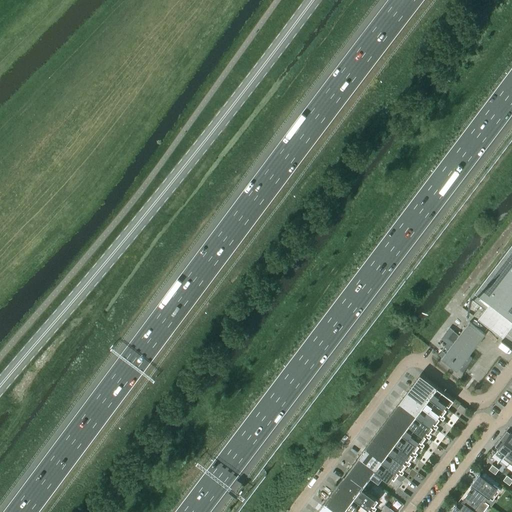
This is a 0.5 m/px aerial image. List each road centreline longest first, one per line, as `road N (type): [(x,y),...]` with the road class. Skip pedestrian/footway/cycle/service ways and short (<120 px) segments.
road 1 (motorway): [(406,0),(21,511)]
road 2 (motorway): [(192,511),(511,91)]
road 3 (secondary): [(0,386),(313,0)]
road 4 (unclassified): [(511,370),(486,407),(414,358),(296,511)]
road 5 (residential): [(410,511),(478,422),(493,433)]
